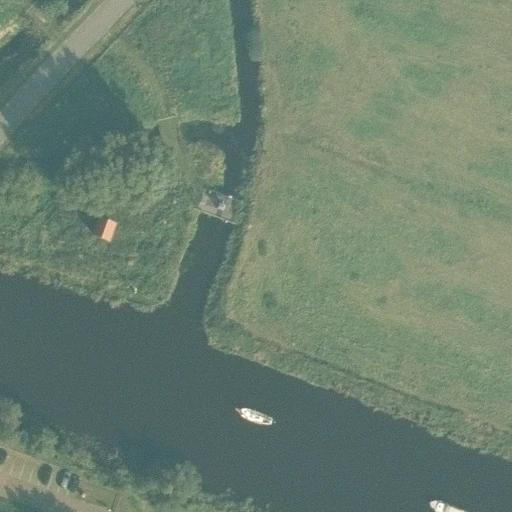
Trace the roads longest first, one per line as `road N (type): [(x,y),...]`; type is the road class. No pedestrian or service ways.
road 1 (track): [(94,29),(156,93),(176,162),(174,204)]
road 2 (tertiary): [(0,134),(122,0)]
